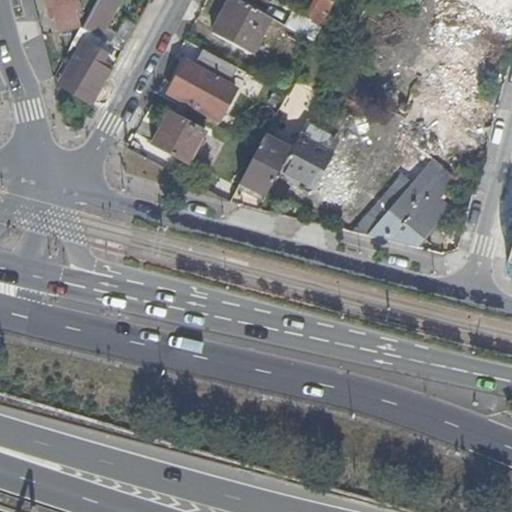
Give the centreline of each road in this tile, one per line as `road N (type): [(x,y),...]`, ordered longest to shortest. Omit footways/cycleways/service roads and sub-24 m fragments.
road 1 (motorway): [(511,450),(330,386),(60,325)]
road 2 (residential): [(465,296),(51,188)]
road 3 (tertiary): [(297,335),(212,295),(95,267),(78,254),(51,188)]
road 4 (motorway): [(295,511),(0,438)]
road 5 (primary): [(297,335),(31,275)]
road 6 (residential): [(51,188),(90,158),(176,0)]
road 7 (primary): [(511,382),(297,335)]
road 8 (tertiary): [(51,188),(0,9)]
road 9 (residential): [(511,131),(465,296)]
road 10 (motorway): [(143,511),(0,457)]
